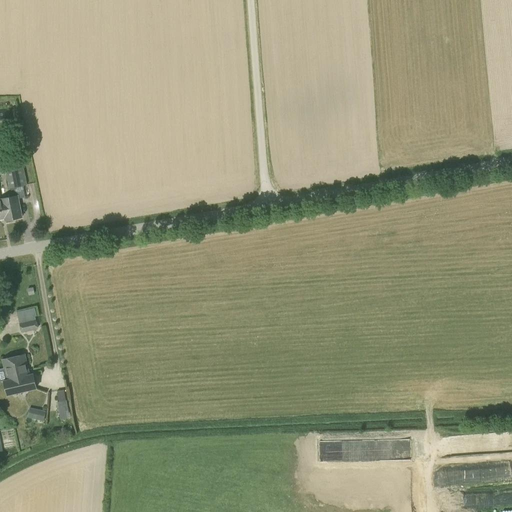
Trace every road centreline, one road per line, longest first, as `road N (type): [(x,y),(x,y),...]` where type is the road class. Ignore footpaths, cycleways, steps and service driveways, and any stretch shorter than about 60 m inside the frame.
road 1 (tertiary): [(266,205),(0,251)]
road 2 (tertiary): [(511,161),(266,205)]
road 3 (unclassified): [(266,205),(248,0)]
